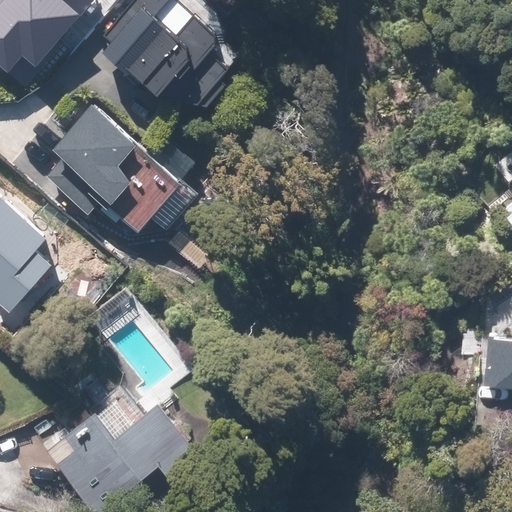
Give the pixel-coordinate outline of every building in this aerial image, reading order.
[(0,0),(0,53),(29,78),(94,0),(0,0)] [(117,38),(111,46),(160,87),(211,98),(232,73),(224,66),(231,58),(215,44),(219,24),(191,0),(127,0),(104,28),(117,38)] [(96,90),(56,139),(63,145),(42,171),(88,209),(103,191),(111,198),(113,195),(143,219),(187,166),(96,90)] [(0,234),(18,213),(2,200),(12,188),(0,178),(0,234)] [(496,378),(511,380),(511,326),(502,325),(496,378)] [(107,405),(57,447),(109,509),(171,457),(185,473),(215,448),(169,395),(128,430),(107,405)]
